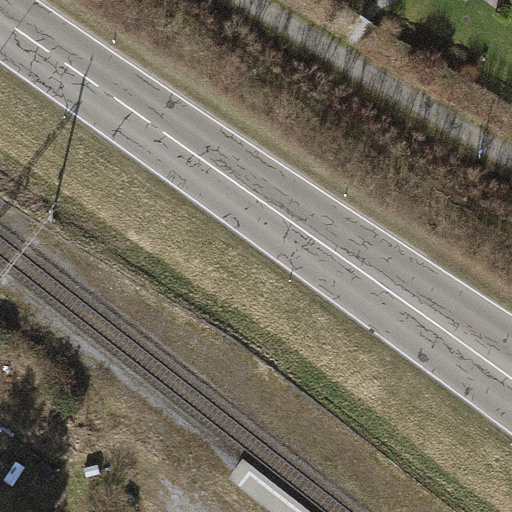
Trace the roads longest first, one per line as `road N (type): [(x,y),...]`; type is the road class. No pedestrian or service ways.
road 1 (primary): [(160,138),(327,281),(511,415)]
road 2 (primary): [(511,346),(353,245),(160,138)]
road 3 (primary): [(160,138),(0,25)]
